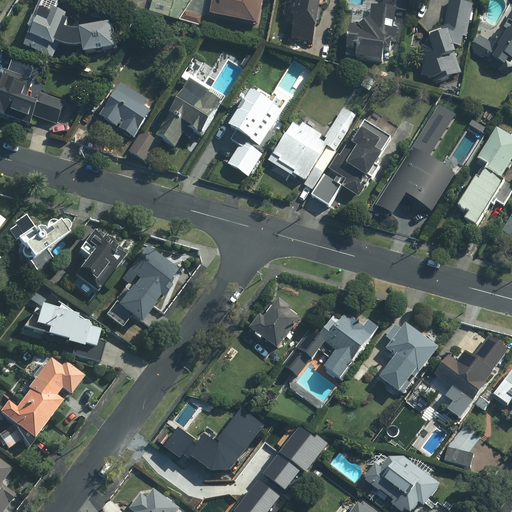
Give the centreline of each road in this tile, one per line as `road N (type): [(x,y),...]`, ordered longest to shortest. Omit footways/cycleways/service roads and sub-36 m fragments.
road 1 (residential): [(58,511),(260,229)]
road 2 (residential): [(0,157),(260,229)]
road 3 (residential): [(260,229),(511,299)]
